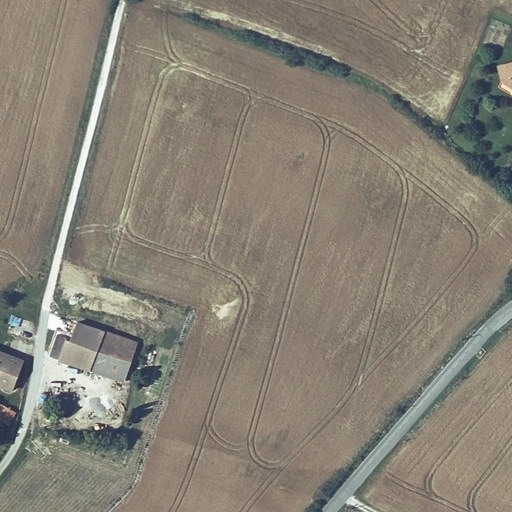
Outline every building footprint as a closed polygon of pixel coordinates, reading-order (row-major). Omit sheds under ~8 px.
[(100,365),(114,329),(89,319),(82,336),(75,356),(100,365)] [(152,344),(114,329),(100,365),(118,371),(145,383),(151,367),(144,364),(152,344)] [(63,351),(75,356),(82,336),(70,331),(63,351)] [(0,347),(0,376),(22,384),(31,358),(0,347)] [(20,402),(15,415),(29,419),(33,407),(20,402)] [(0,404),(0,420),(9,425),(16,412),(0,404)]
